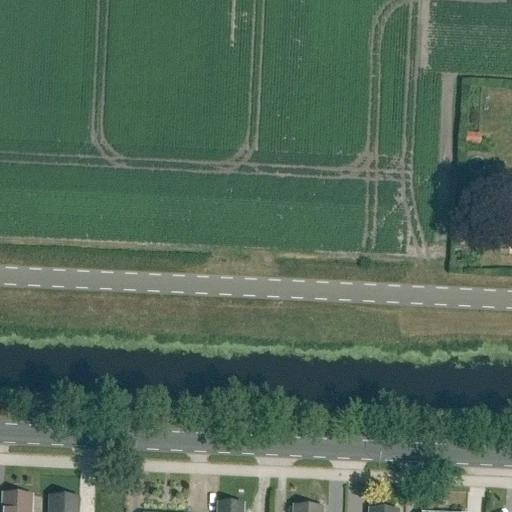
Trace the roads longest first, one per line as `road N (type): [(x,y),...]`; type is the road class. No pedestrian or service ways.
road 1 (unclassified): [(511,301),(0,277)]
road 2 (tertiary): [(511,456),(0,432)]
